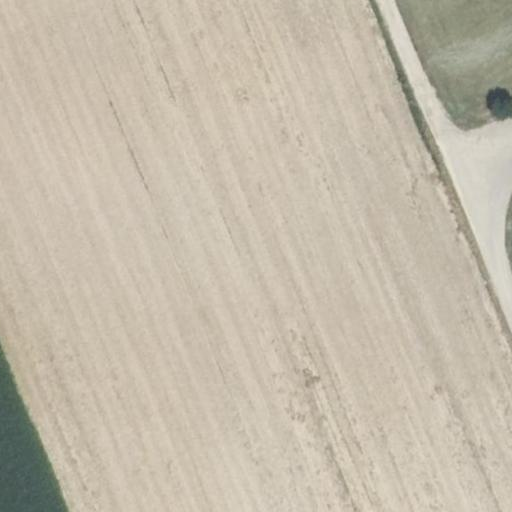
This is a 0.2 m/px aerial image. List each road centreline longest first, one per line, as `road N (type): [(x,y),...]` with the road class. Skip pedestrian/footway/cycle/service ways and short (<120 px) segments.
road 1 (track): [(478,166),(438,130),(385,0)]
road 2 (track): [(511,304),(481,227),(478,166),(511,141)]
